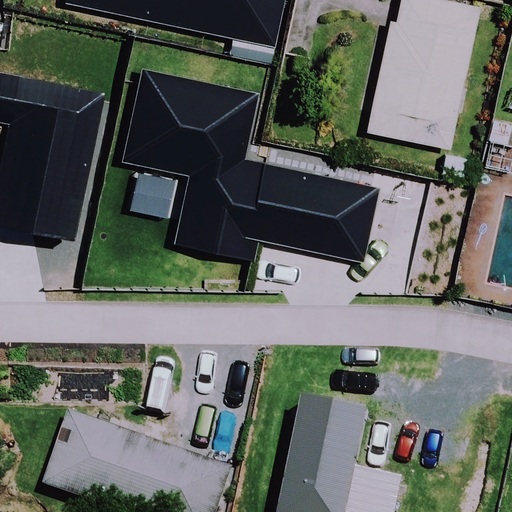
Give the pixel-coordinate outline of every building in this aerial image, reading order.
[(63,0),(62,6),(271,48),(280,0),(63,0)] [(475,14),(411,0),(391,0),(363,131),(446,149),(475,14)] [(251,96),(133,73),(115,163),(184,177),(170,248),(249,263),(253,241),(359,262),(373,191),(237,164),(251,96)] [(293,409),(273,511),(391,511),(396,487),(344,478),(355,421),(293,409)] [(213,511),(227,472),(65,418),(40,491),(103,511),(213,511)]
